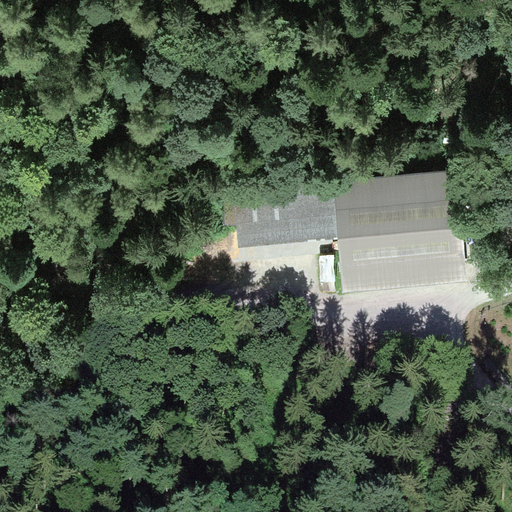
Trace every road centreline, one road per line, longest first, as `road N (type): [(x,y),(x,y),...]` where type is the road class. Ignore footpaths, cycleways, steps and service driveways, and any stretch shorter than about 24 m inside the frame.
road 1 (track): [(0,282),(344,317),(439,316)]
road 2 (track): [(0,80),(48,292)]
road 3 (track): [(439,316),(453,405),(433,511)]
